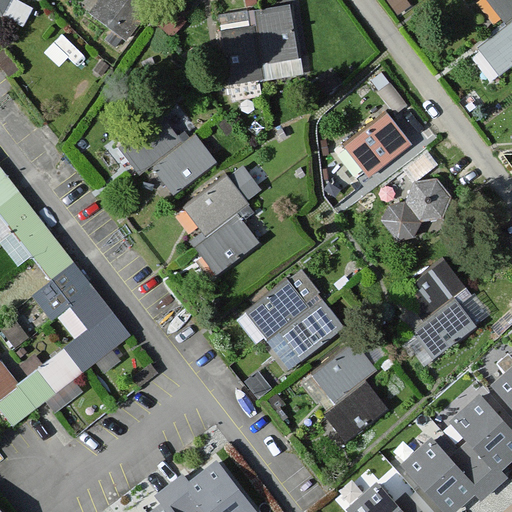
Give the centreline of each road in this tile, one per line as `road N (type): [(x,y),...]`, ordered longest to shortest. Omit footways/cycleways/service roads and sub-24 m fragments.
road 1 (residential): [(296,511),(0,133)]
road 2 (residential): [(511,194),(364,0)]
